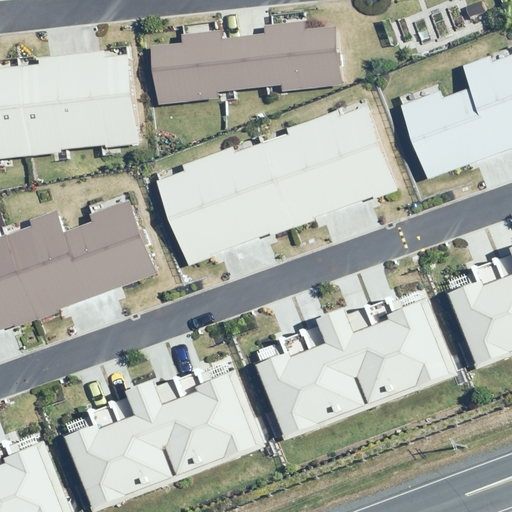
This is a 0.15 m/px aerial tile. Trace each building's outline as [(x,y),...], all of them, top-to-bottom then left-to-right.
[(337,27),(154,40),(158,98),(341,84),(337,27)] [(0,63),(0,156),(145,143),(136,50),(0,63)] [(403,110),(431,183),(511,153),(511,53),(467,71),(472,85),(403,110)] [(364,103),(164,177),(198,267),(397,192),(364,103)] [(0,335),(158,277),(130,202),(0,250),(0,335)] [(511,267),(449,291),(477,367),(511,353),(511,247),(511,248),(511,250),(511,267)] [(254,364),(282,440),(453,378),(425,302),(356,327),(349,309),(316,321),(323,339),(254,364)] [(60,432),(88,508),(259,446),(231,370),(162,395),(155,377),(122,389),(129,407),(60,432)] [(0,511),(67,511),(44,446),(0,462),(0,511)]
